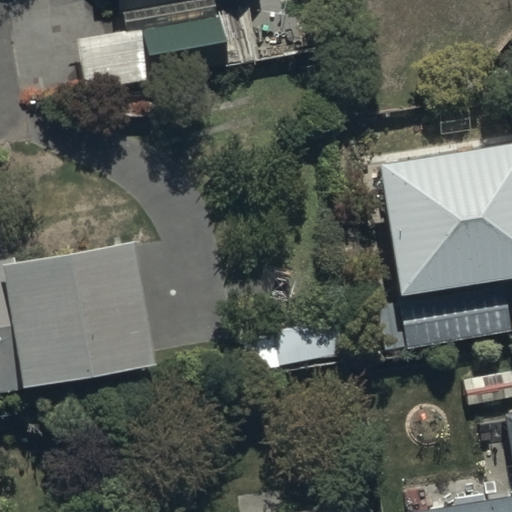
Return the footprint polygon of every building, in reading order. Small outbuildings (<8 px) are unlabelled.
[(112,0),(116,21),(217,2),(216,0),(112,0)] [(216,16),(141,30),(149,70),(225,55),(216,16)] [(511,297),(511,159),(379,180),(406,355),(510,338),(504,299),(511,297)] [(0,404),(151,380),(131,260),(15,279),(13,265),(0,267),(0,404)] [(340,328),(239,347),(246,383),(347,364),(340,328)] [(511,445),(511,501),(441,511),(511,511),(511,423),(509,424),(511,445)]
